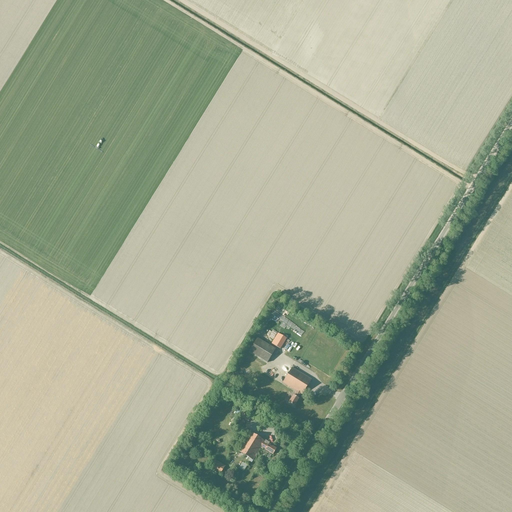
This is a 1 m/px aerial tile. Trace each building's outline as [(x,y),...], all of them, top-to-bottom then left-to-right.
[(280,350),(287,339),(277,333),(271,344),(280,350)] [(267,363),(275,350),(257,339),(249,352),(267,363)] [(311,380),(292,368),(282,383),(296,392),(294,396),(293,396),(288,403),(294,407),(298,399),(297,398),(300,394),(301,395),(311,380)] [(238,431),(245,420),(240,417),(233,427),(238,431)] [(272,455),(276,449),(268,444),(268,445),(263,443),(264,441),(249,432),(237,451),(252,460),(261,447),(265,449),(265,450),(272,455)] [(219,476),(225,466),(214,460),(209,469),(219,476)]
